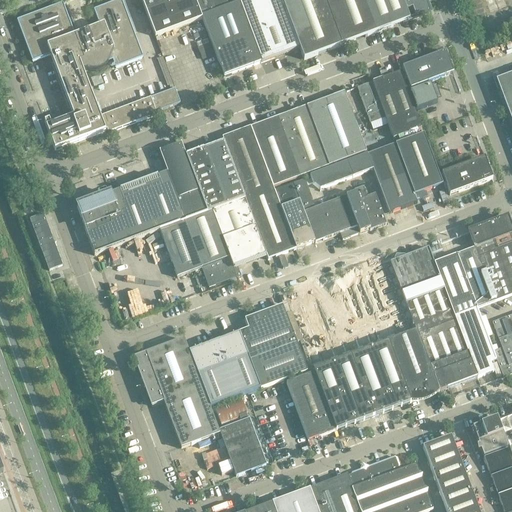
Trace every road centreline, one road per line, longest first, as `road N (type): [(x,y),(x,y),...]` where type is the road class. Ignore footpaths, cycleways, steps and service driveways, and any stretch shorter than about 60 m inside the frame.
road 1 (unclassified): [(45,176),(451,22)]
road 2 (unclassified): [(112,346),(511,196)]
road 3 (unclassified): [(200,511),(511,393)]
road 4 (primary): [(79,511),(0,306)]
road 5 (unclassified): [(112,346),(45,176)]
road 6 (unclassified): [(172,511),(112,346)]
road 7 (unclassified): [(511,184),(451,22)]
road 8 (primary): [(0,372),(52,511)]
road 9 (unclassified): [(45,176),(0,51)]
